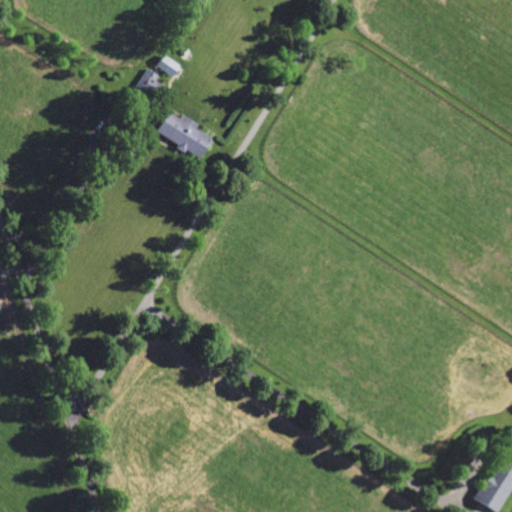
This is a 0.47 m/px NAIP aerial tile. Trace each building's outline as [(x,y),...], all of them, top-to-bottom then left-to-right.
[(181,58),(174,55),(179,45),(186,49),(181,58)] [(153,65),(169,76),(177,64),(161,54),(153,65)] [(158,98),(157,99),(144,90),(143,91),(143,92),(132,84),(144,66),(155,74),(152,78),(165,87),(164,88),(158,98)] [(177,116),(180,112),(196,122),(193,126),(209,136),(196,156),(152,129),(155,124),(160,117),(162,113),(165,109),(177,116)] [(511,482),(493,511),(491,511),(484,507),(479,504),(470,498),(498,454),(507,459),(511,461),(511,482)]
